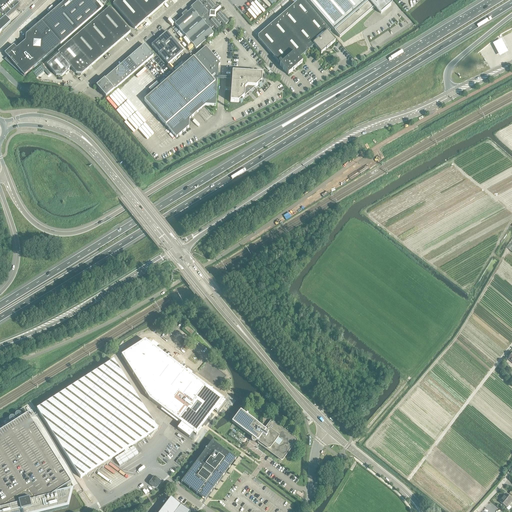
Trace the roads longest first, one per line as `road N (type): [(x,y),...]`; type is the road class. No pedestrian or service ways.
road 1 (motorway): [(0,316),(511,2)]
road 2 (motorway): [(383,70),(0,304)]
road 3 (motorway): [(383,70),(75,231),(53,232),(30,218),(7,175)]
road 4 (secondary): [(197,234),(353,133),(452,93)]
road 5 (unclassified): [(71,96),(155,165),(294,95)]
road 6 (tertiary): [(420,511),(329,430),(245,335)]
road 7 (motorway): [(0,345),(79,310),(176,250)]
road 8 (track): [(412,473),(511,345)]
road 9 (unclassified): [(71,96),(182,0)]
road 10 (secondary): [(88,142),(176,250)]
road 11 (motorway): [(497,0),(383,70)]
